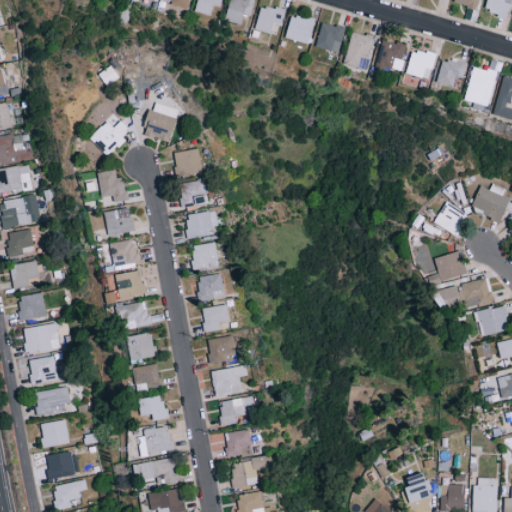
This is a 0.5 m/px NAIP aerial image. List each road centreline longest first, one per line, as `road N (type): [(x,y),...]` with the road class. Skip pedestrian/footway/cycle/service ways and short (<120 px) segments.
road 1 (residential): [(211,511),(142,167)]
road 2 (residential): [(330,0),(511,53)]
road 3 (residential): [(34,511),(0,335)]
